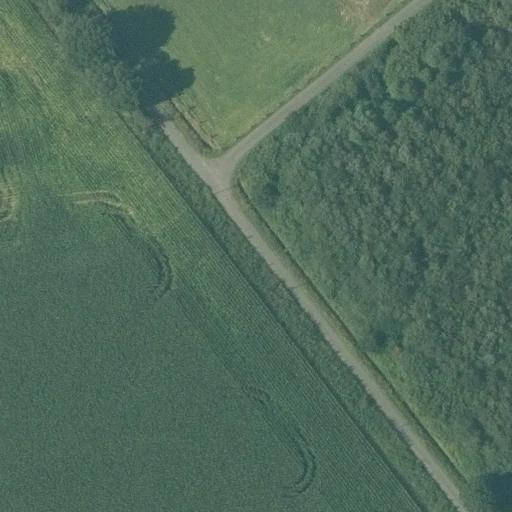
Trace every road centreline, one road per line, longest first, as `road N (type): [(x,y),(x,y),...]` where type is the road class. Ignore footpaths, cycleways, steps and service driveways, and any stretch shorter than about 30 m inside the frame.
road 1 (residential): [(209,176),(466,511)]
road 2 (residential): [(209,176),(421,0)]
road 3 (residential): [(69,0),(209,176)]
